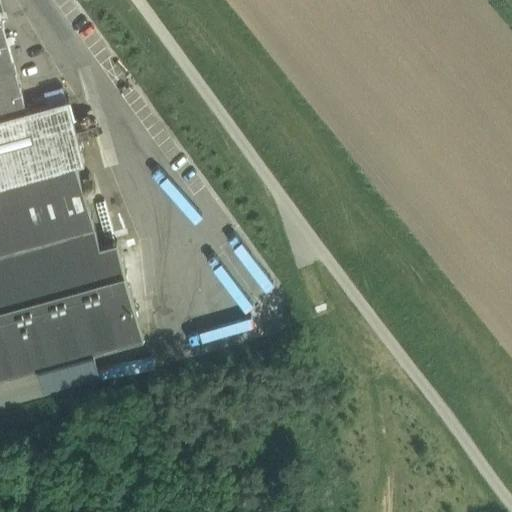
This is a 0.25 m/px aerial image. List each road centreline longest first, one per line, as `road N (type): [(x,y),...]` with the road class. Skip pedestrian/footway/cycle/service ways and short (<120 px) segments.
road 1 (unclassified): [(128,0),(264,181),(359,330),(462,460),(504,499)]
road 2 (track): [(359,330),(387,485),(384,511)]
